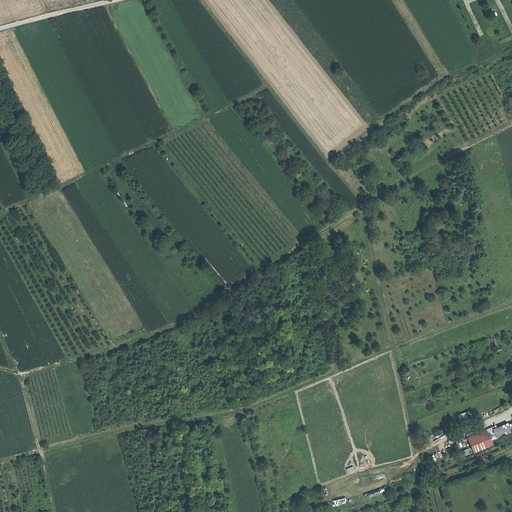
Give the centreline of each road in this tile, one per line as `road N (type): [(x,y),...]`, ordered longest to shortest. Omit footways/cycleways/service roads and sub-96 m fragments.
road 1 (track): [(511,123),(365,203),(179,322),(17,372)]
road 2 (track): [(365,203),(266,84),(0,214)]
road 3 (track): [(393,347),(236,411),(0,461)]
road 4 (track): [(427,485),(393,347),(511,303)]
road 5 (track): [(341,511),(511,453)]
road 6 (track): [(54,511),(17,372)]
road 7 (track): [(393,347),(359,208)]
